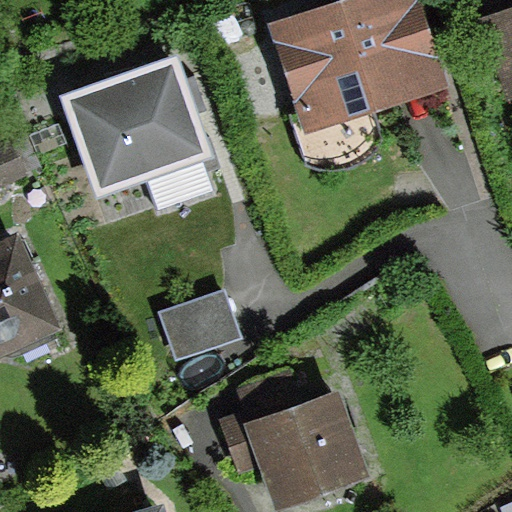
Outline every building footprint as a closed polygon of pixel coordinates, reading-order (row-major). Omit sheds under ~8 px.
[(364,158),(380,138),(365,93),(430,72),(405,0),(374,0),(286,30),(311,107),(291,114),(307,163),(324,168),(349,166),(364,158)] [(458,0),(464,16),(500,3),(498,0),(458,0)] [(511,11),(489,19),(511,84),(511,11)] [(69,99),(100,187),(204,151),(172,62),(139,74),(136,66),(103,74),(107,85),(69,99)] [(0,185),(31,171),(13,132),(0,137),(0,185)] [(0,350),(63,323),(18,222),(0,230),(0,350)] [(213,293),(146,317),(162,365),(230,341),(213,293)] [(265,457),(280,497),(359,469),(334,396),(295,410),(291,399),(297,397),(289,374),(241,391),(249,414),(225,422),(241,466),(265,457)]
